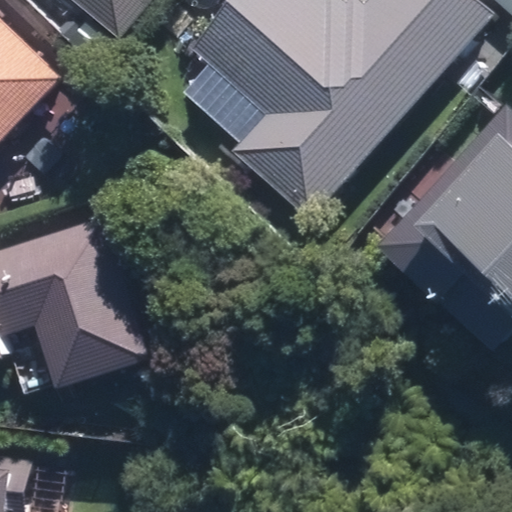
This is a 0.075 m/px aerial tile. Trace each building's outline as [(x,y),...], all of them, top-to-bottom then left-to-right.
[(68,0),(122,45),(159,0),(68,0)] [(233,159),(311,227),(493,19),(472,0),(364,0),(345,22),(320,0),(245,0),(196,57),(212,71),(188,98),(243,147),(233,159)] [(511,0),(491,0),(511,18),(511,0)] [(0,155),(66,85),(0,22),(0,155)] [(511,109),(373,251),(497,372),(511,356),(511,109)] [(159,363),(114,224),(0,260),(0,376),(13,372),(5,346),(38,335),(58,396),(159,363)] [(68,511),(71,475),(0,469),(0,511),(68,511)]
